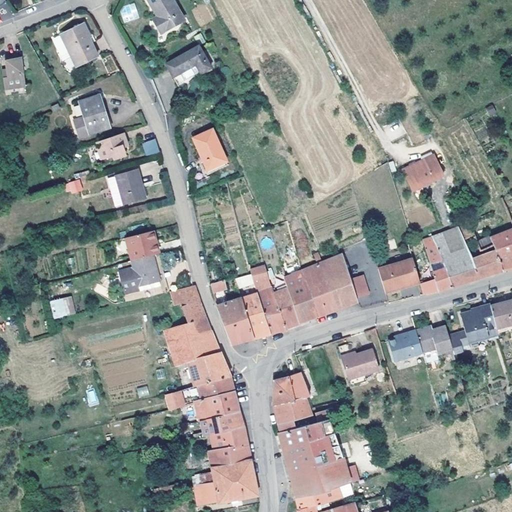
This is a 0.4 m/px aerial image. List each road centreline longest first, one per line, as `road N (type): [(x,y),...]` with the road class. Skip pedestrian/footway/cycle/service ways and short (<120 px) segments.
road 1 (residential): [(259,374),(231,360),(206,305),(155,123),(89,0)]
road 2 (tertiary): [(259,374),(283,347),(308,335),(511,281)]
road 3 (track): [(308,0),(391,148)]
road 4 (tertiary): [(268,511),(259,374)]
